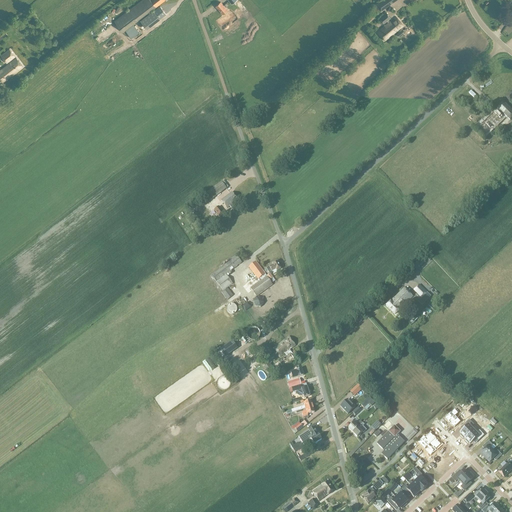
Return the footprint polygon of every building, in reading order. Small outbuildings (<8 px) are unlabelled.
[(141,0),(127,11),(114,21),(123,32),(154,8),(156,10),(142,21),(148,28),(171,10),(165,2),(157,9),(156,7),(165,0),(164,0),(141,0)] [(383,0),(377,5),(380,10),(394,0),(383,0)] [(216,6),(223,14),(228,10),(225,8),(227,6),(226,4),(224,5),(221,2),(216,6)] [(204,18),(210,14),(208,10),(201,14),(204,18)] [(224,29),(235,19),(229,12),(217,22),(224,29)] [(390,19),(386,13),(380,18),(384,24),(390,19)] [(387,24),(395,33),(404,25),(396,16),(387,24)] [(395,33),(387,24),(378,32),(385,41),(395,33)] [(135,26),(128,31),(126,32),(131,38),(132,37),(139,32),(135,26)] [(15,57),(9,49),(1,56),(7,63),(15,57)] [(16,58),(0,70),(0,78),(3,83),(23,67),(16,58)] [(510,120),(511,118),(511,112),(511,111),(511,109),(504,101),(497,108),(510,120)] [(501,119),(494,112),(479,127),(487,134),(501,119)] [(200,203),(195,206),(198,210),(203,206),(203,207),(210,202),(226,189),(230,185),(234,183),(230,177),(226,180),(228,182),(223,185),(221,183),(219,184),(215,178),(212,180),(210,177),(205,181),(209,186),(210,187),(212,189),(204,195),(207,198),(200,203)] [(232,193),(221,201),(227,209),(230,207),(231,209),(234,207),(233,206),(239,201),(232,193)] [(219,217),(224,213),(219,207),(214,211),(219,217)] [(237,256),(224,266),(211,276),(223,291),(222,293),(227,300),(233,296),(227,288),(230,286),(233,284),(231,281),(236,277),(232,271),(242,263),(237,256)] [(269,274),(272,272),(274,275),(278,273),(277,271),(281,269),(277,261),(272,264),(273,265),(266,269),(269,274)] [(271,274),(267,277),(256,262),(249,268),(258,280),(260,279),(261,280),(250,288),(257,297),(273,285),(270,281),(273,278),(271,274)] [(252,274),(250,276),(248,272),(241,276),(244,280),(246,278),(248,282),(254,278),(252,274)] [(419,286),(417,284),(412,289),(414,291),(423,300),(423,299),(425,302),(431,297),(420,285),(419,286)] [(413,297),(405,289),(394,299),(393,298),(390,301),(391,302),(386,306),(395,315),(399,310),(413,297)] [(218,302),(224,298),(221,293),(214,297),(218,302)] [(264,303),(262,298),(256,298),(253,302),(255,307),(261,308),(264,303)] [(251,307),(247,302),(241,306),(245,312),(251,307)] [(227,307),(227,309),(227,311),(228,313),(230,314),(232,315),(234,314),(236,313),(237,311),(237,309),(237,307),(236,306),(234,305),(232,304),(230,305),(228,306),(227,307)] [(260,336),(260,334),(260,332),(259,330),(257,329),(256,328),(254,327),(252,328),(250,329),(248,330),(247,332),(247,334),(247,336),(248,338),(250,339),(252,340),(254,341),(256,340),(257,339),(259,338),(260,336)] [(286,373),(285,370),(296,361),(292,355),(293,354),(289,350),(296,346),(289,337),(274,349),(280,357),(285,354),(286,356),(278,362),(283,369),(275,375),(278,379),(286,373)] [(233,341),(220,350),(225,356),(237,348),(233,341)] [(268,358),(275,353),(268,345),(262,350),(268,358)] [(251,347),(249,348),(245,351),(249,356),(247,358),(252,365),(258,360),(261,359),(255,351),(254,352),(251,347)] [(276,372),(270,363),(263,368),(269,377),(276,372)] [(296,371),(292,372),(294,379),(303,376),(301,369),(296,371)] [(287,382),(289,388),(301,385),(299,379),(287,382)] [(310,396),(307,388),(302,389),(301,385),(292,388),(293,392),(297,391),(297,394),(300,393),(301,396),(303,395),(304,398),(310,396)] [(354,396),(361,390),(357,385),(350,392),(354,396)] [(375,403),(369,397),(361,405),(364,409),(369,404),(371,407),(375,403)] [(307,408),(313,407),(311,401),(304,403),(305,406),(298,408),(299,411),(307,408)] [(349,402),(348,403),(346,401),(340,407),(348,415),(355,408),(349,402)] [(299,411),(296,412),(297,415),(302,413),(303,418),(308,416),(308,415),(314,413),(313,407),(307,408),(299,411)] [(474,407),(468,412),(471,415),(477,410),(474,407)] [(455,409),(446,418),(455,427),(462,421),(456,415),(459,413),(455,409)] [(386,419),(381,424),(385,428),(390,422),(386,419)] [(371,426),(376,430),(381,424),(376,420),(371,426)] [(488,420),(484,423),(487,426),(485,429),(488,432),(494,426),(488,420)] [(294,429),(293,430),(295,434),(297,433),(307,425),(305,421),(300,425),(300,424),(294,429)] [(465,439),(473,432),(470,429),(473,426),(469,421),(463,426),(465,428),(460,434),(465,439)] [(353,433),(358,428),(354,423),(348,428),(353,433)] [(357,438),(363,433),(367,430),(363,426),(364,425),(363,424),(358,428),(353,433),(357,438)] [(388,432),(383,438),(377,444),(384,452),(382,454),(387,460),(405,443),(399,437),(399,436),(398,435),(401,432),(394,426),(388,432)] [(306,449),(314,445),(322,440),(318,435),(313,428),(309,431),(299,437),(304,446),(306,449)] [(409,441),(418,432),(414,429),(406,438),(409,441)] [(473,432),(465,439),(470,444),(476,439),(478,441),(483,436),(478,431),(475,434),(473,432)] [(423,437),(418,442),(424,449),(427,447),(435,439),(433,437),(432,437),(430,434),(425,438),(423,437)] [(435,439),(427,447),(430,450),(427,453),(430,455),(432,453),(433,454),(436,451),(435,450),(440,445),(437,442),(438,442),(435,439)] [(485,458),(493,450),(491,447),(492,446),(488,441),(483,446),(485,448),(480,453),(481,454),(485,458)] [(373,451),(371,449),(369,450),(368,450),(364,453),(368,457),(373,451)] [(496,453),(493,450),(485,458),(489,463),(495,458),(497,460),(502,455),(498,451),(496,453)] [(311,451),(307,454),(299,459),(301,462),(313,454),(311,451)] [(452,451),(442,461),(449,468),(455,463),(452,460),(457,456),(452,451)] [(365,461),(368,465),(370,462),(371,462),(375,458),(371,455),(365,461)] [(442,461),(432,470),(436,475),(441,471),(443,474),(449,468),(442,461)] [(504,478),(511,470),(507,465),(499,472),(504,478)] [(369,472),(372,476),(378,471),(375,467),(369,472)] [(458,480),(460,483),(470,474),(467,471),(466,472),(465,470),(460,474),(458,472),(452,478),(455,482),(458,480)] [(418,479),(415,481),(424,490),(426,488),(426,487),(427,485),(423,481),(425,479),(419,472),(415,476),(418,479)] [(470,474),(460,483),(462,485),(460,487),(464,491),(470,485),(468,483),(473,479),(471,477),(472,476),(470,474)] [(408,483),(411,486),(418,494),(420,492),(421,493),(424,490),(415,481),(413,484),(410,481),(408,483)] [(329,495),(334,491),(327,482),(322,485),(322,486),(313,492),(319,501),(329,495)] [(418,494),(411,486),(408,488),(405,485),(401,489),(407,495),(410,493),(414,498),(415,497),(415,498),(418,495),(417,494),(418,494)] [(479,500),(487,493),(485,491),(484,491),(481,488),(474,495),(479,500)] [(371,489),(368,491),(363,495),(365,498),(364,499),(369,504),(375,498),(377,496),(371,489)] [(398,495),(396,498),(404,507),(407,504),(406,503),(408,502),(403,497),(405,495),(400,489),(396,493),(398,495)] [(487,493),(479,500),(481,503),(477,506),(482,511),(487,506),(488,505),(486,502),(490,498),(488,495),(488,494),(487,493)] [(463,499),(466,503),(472,497),(469,494),(463,499)] [(381,497),(376,502),(382,509),(388,504),(381,497)] [(404,507),(396,498),(393,500),(391,497),(387,501),(392,507),(394,505),(399,510),(401,508),(401,509),(404,507)] [(295,498),(290,502),(282,509),(284,511),(287,511),(299,503),(295,498)] [(319,506),(314,499),(307,503),(312,510),(319,506)] [(489,509),(487,506),(482,511),(487,511),(488,511),(489,511),(496,511),(500,508),(498,506),(498,507),(495,503),(489,509)]
